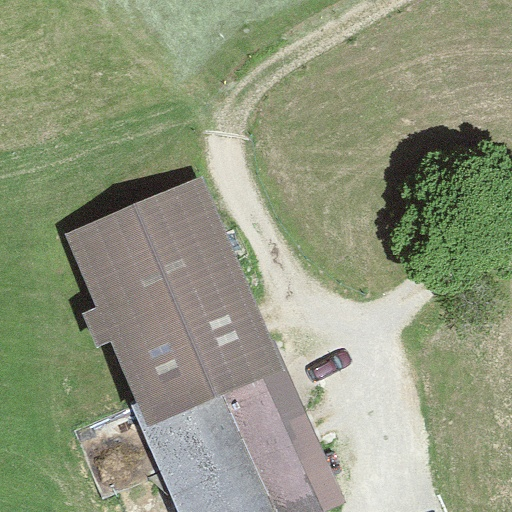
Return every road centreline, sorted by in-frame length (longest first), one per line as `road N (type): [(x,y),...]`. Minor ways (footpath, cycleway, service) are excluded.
road 1 (track): [(369,511),(375,503),(304,315),(219,154)]
road 2 (track): [(448,0),(255,88),(219,154)]
